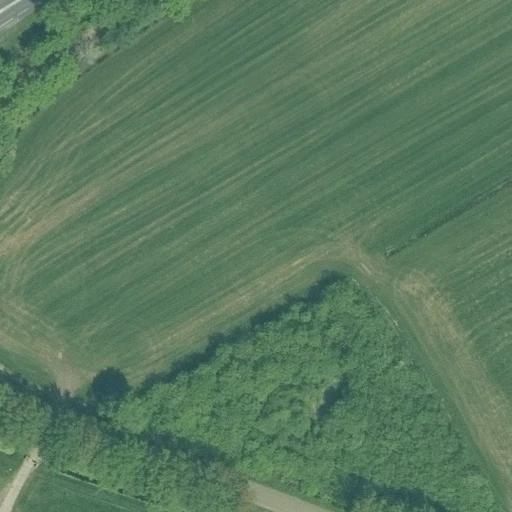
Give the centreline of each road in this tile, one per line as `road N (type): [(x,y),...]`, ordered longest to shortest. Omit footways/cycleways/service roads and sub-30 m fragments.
road 1 (tertiary): [(300,511),(0,396)]
road 2 (track): [(0,114),(35,75),(153,0)]
